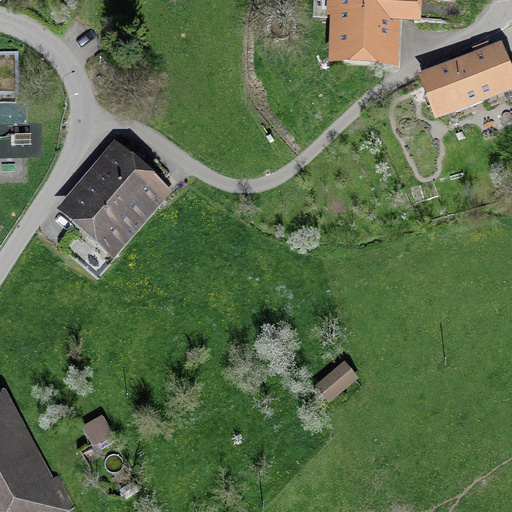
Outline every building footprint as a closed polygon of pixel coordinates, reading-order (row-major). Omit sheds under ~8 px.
[(326,0),(325,58),(392,60),(394,18),(413,19),(413,0),(429,0),(449,1),(449,0),(326,0)] [(306,3),(287,5),(288,18),(307,17),(306,3)] [(500,43),(414,77),(430,119),(511,86),(511,72),(511,73),(500,43)] [(0,96),(15,96),(14,53),(0,53),(0,96)] [(170,174),(133,142),(70,215),(117,256),(167,197),(157,189),(170,174)] [(343,365),(318,386),(329,399),(354,378),(343,365)] [(65,511),(3,395),(0,396),(0,511),(65,511)] [(102,420),(85,431),(93,444),(110,434),(102,420)]
